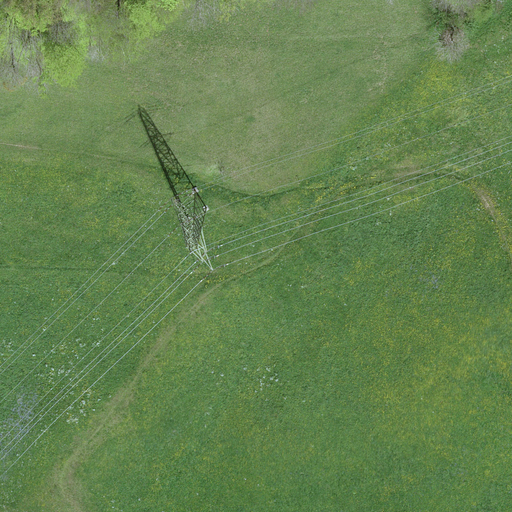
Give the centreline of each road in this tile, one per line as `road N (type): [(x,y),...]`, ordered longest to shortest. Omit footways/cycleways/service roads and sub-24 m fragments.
road 1 (track): [(511,254),(493,206),(467,174),(397,171),(331,189),(271,249),(200,289)]
road 2 (track): [(200,289),(157,271),(0,261)]
